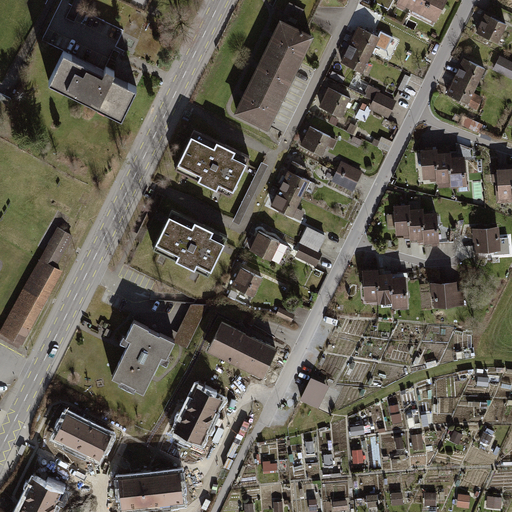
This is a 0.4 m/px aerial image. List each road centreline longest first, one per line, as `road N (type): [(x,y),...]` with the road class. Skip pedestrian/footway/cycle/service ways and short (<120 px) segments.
road 1 (primary): [(0,451),(222,0)]
road 2 (residential): [(470,0),(263,424)]
road 3 (residential): [(353,0),(284,145)]
